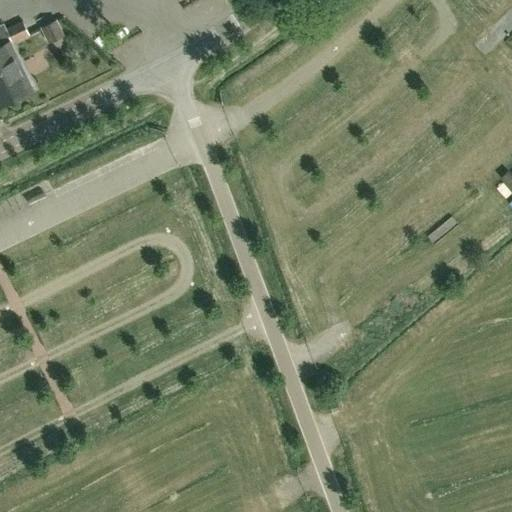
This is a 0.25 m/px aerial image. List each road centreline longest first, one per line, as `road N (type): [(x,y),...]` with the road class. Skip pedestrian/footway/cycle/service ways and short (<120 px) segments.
road 1 (unclassified): [(341,511),(174,62)]
road 2 (tertiary): [(0,150),(174,62)]
